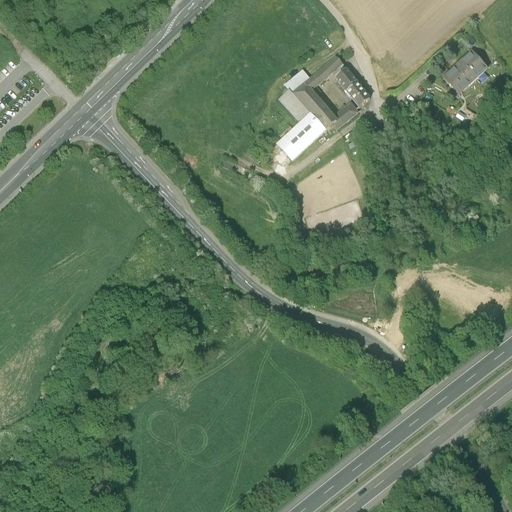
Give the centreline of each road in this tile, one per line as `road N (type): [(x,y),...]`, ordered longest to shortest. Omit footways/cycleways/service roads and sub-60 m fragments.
road 1 (unclassified): [(81,111),(249,286),(389,353),(479,463),(503,511)]
road 2 (motorway): [(511,348),(307,511)]
road 3 (motorway): [(348,511),(511,381)]
road 4 (secondary): [(81,111),(200,0)]
